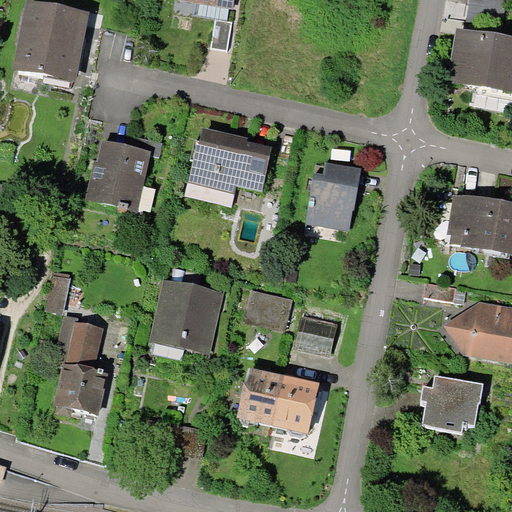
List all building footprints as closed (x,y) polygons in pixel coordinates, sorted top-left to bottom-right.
[(172,0),(173,0),(228,9),(229,0),(172,0)] [(498,31),(503,0),(468,0),(464,25),(498,31)] [(41,87),(67,92),(81,21),(29,11),(16,77),(42,82),(41,87)] [(225,55),(230,26),(213,23),(208,52),(225,55)] [(511,97),(511,48),(457,39),(449,87),(511,97)] [(259,194),(268,157),(242,151),(244,146),(202,136),(195,167),(192,167),(185,198),(220,206),(225,186),(259,194)] [(160,147),(132,141),(128,155),(103,149),(96,178),(93,178),(87,205),(117,212),(116,215),(125,217),(126,213),(140,216),(146,192),(137,190),(144,159),(157,162),(160,147)] [(304,223),(347,231),(357,174),(323,168),(321,182),(312,180),(304,223)] [(511,214),(456,205),(448,248),(511,259),(511,214)] [(44,314),(58,318),(66,283),(52,280),(44,314)] [(460,308),(463,293),(424,287),(422,301),(460,308)] [(154,339),(204,350),(215,301),(165,289),(154,339)] [(246,311),(285,320),(288,306),(249,297),(246,311)] [(511,315),(499,313),(499,312),(484,310),(483,317),(469,314),(466,327),(449,339),(461,357),(511,365),(511,315)] [(55,410),(94,419),(102,381),(100,380),(101,377),(96,376),(96,379),(87,377),(97,333),(74,328),(75,323),(70,322),(65,342),(71,344),(68,355),(57,353),(53,369),(63,371),(55,410)] [(293,349),(328,357),(334,332),(299,324),(293,349)] [(255,426),(271,430),(281,385),(246,378),(236,422),(238,422),(237,424),(240,429),(250,431),(255,428),(255,426)] [(478,410),(481,391),(442,383),(440,396),(421,392),(418,408),(424,409),(421,423),(460,430),(460,432),(466,434),(466,431),(472,432),(477,410),(478,410)] [(304,437),(305,437),(315,393),(281,385),(271,430),(285,433),(285,435),(288,440),(298,442),(304,439),(304,437)] [(142,450),(179,457),(184,434),(147,427),(142,450)] [(204,437),(184,434),(179,457),(200,461),(204,437)]
